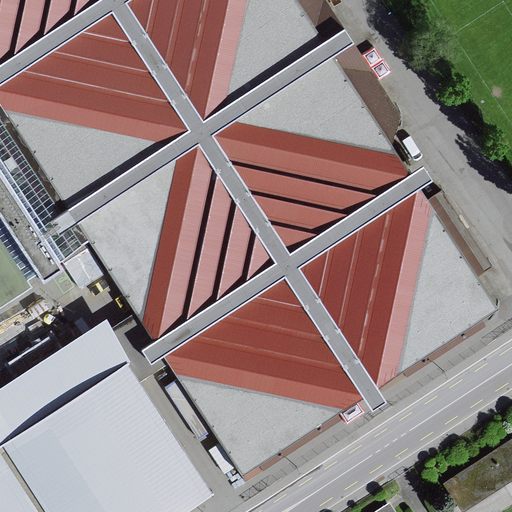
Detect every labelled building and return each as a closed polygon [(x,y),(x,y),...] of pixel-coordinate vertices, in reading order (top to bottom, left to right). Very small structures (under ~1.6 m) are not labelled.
[(0,0),(0,306),(32,286),(28,279),(37,274),(42,281),(63,267),(59,260),(61,259),(64,263),(92,246),(135,311),(152,337),(140,346),(150,361),(163,353),(169,362),(172,368),(178,377),(165,386),(198,439),(211,429),(224,450),(214,457),(229,481),(240,474),(245,482),(342,419),(338,412),(363,397),(371,409),(386,399),(377,385),(403,369),(407,376),(485,325),(482,319),(499,307),(479,276),(494,266),(442,189),(428,198),(420,187),(433,179),(423,163),(410,171),(391,143),(401,115),(354,41),(344,26),(326,0),(0,0)] [(135,311),(111,326),(130,360),(130,364),(141,381),(169,362),(163,353),(150,361),(140,346),(152,337),(135,311)] [(0,511),(185,511),(214,493),(141,381),(130,364),(130,360),(111,326),(106,317),(15,375),(0,384),(0,511)] [(511,438),(443,483),(462,511),(511,479),(511,438)] [(396,511),(389,501),(372,511),(396,511)]
